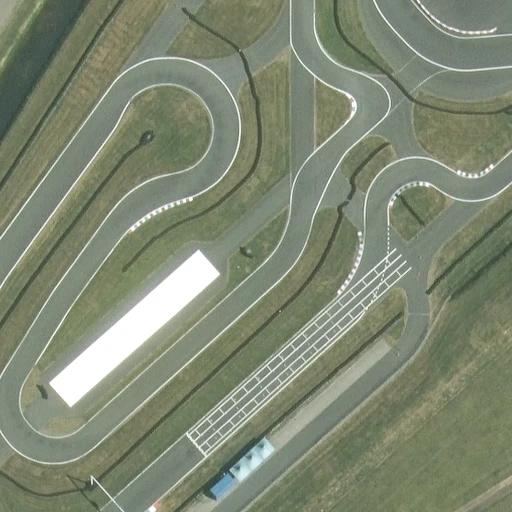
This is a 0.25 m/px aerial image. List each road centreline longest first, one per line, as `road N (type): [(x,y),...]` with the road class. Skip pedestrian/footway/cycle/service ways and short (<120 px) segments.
road 1 (unknown): [(0,260),(136,81),(175,74),(212,95),(224,129),(218,159),(196,182),(149,199),(120,221),(10,383),(9,423),(18,432)]
road 2 (unknown): [(18,432),(46,452),(77,446),(279,265),(302,204)]
road 3 (unknown): [(18,432),(302,204)]
road 4 (unknown): [(368,262),(341,311),(138,511)]
road 5 (unknown): [(300,60),(314,48),(325,51),(450,174)]
road 6 (unknown): [(302,204),(300,0)]
road 7 (unknown): [(498,186),(450,174),(401,194),(377,225),(368,262)]
road 8 (unknown): [(368,262),(411,268),(423,247),(498,186)]
road 9 (unknown): [(511,57),(426,52),(385,0)]
road 10 (unknown): [(302,204),(383,107)]
